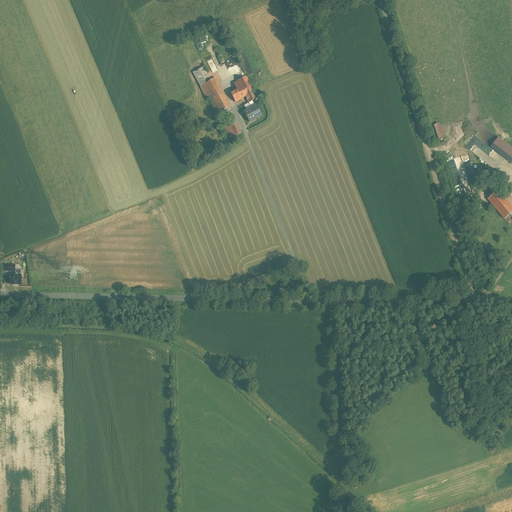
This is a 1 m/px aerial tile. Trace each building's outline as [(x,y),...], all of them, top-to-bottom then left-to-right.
[(213,57),(208,59),(213,72),(218,70),(213,57)] [(203,67),(193,73),(201,87),(212,81),(210,77),(209,78),(203,67)] [(246,77),(237,82),(234,84),(236,88),(230,92),(235,103),(245,97),(242,91),(251,87),(246,77)] [(212,81),(201,87),(207,99),(208,98),(217,114),(231,107),(216,79),(212,81)] [(257,99),(251,87),(242,91),(245,97),(249,103),(252,101),(257,99)] [(251,109),(244,113),(249,122),(250,122),(249,122),(256,118),(256,119),(261,116),(256,106),(255,107),(251,109)] [(442,123),(436,125),(441,140),(447,138),(442,123)] [(236,124),(230,127),(235,136),(241,133),(236,124)] [(511,162),(511,147),(498,137),(490,148),(511,164),(511,162)] [(503,176),(497,169),(489,176),(495,183),(503,176)] [(511,213),(511,207),(498,191),(488,200),(505,219),(511,213)] [(10,275),(10,284),(21,285),(21,276),(20,276),(20,273),(16,273),(16,276),(10,275)]
